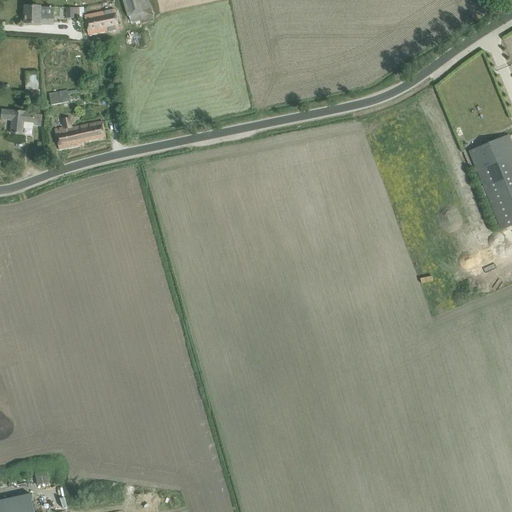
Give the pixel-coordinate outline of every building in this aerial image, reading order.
[(122,0),(131,23),(154,17),(148,0),(122,0)] [(25,23),(35,23),(39,24),(39,22),(54,22),(54,7),(36,6),(26,6),(25,23)] [(81,18),(81,8),(67,8),(67,18),(81,18)] [(111,10),(84,16),(88,35),(118,28),(113,9),(111,10)] [(38,83),(39,73),(26,73),(26,83),(38,83)] [(39,105),(39,90),(29,90),(28,105),(39,105)] [(52,106),(68,104),(67,93),(50,96),(52,106)] [(1,119),(13,120),(11,133),(22,134),(23,129),(33,129),(33,126),(41,127),(42,116),(24,114),(24,112),(14,111),(13,112),(2,111),(1,119)] [(99,139),(106,137),(104,127),(103,122),(72,128),(70,118),(63,120),(65,127),(55,129),(57,140),(59,150),(80,146),(79,143),(85,142),(99,139)] [(470,151),(474,160),(502,230),(511,225),(511,144),(508,135),(470,151)] [(47,471),(35,474),(38,486),(50,484),(47,471)] [(0,511),(34,511),(30,494),(0,500),(0,511)]
